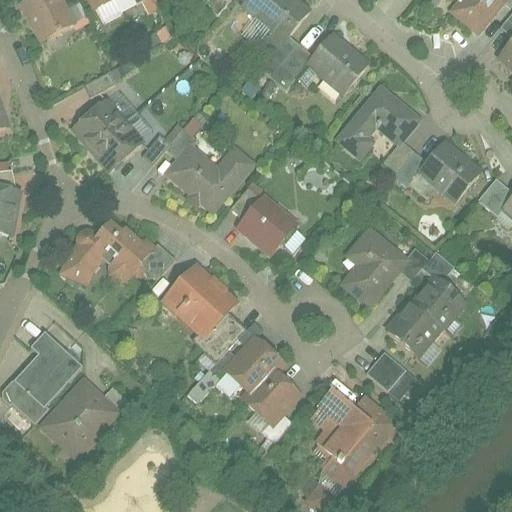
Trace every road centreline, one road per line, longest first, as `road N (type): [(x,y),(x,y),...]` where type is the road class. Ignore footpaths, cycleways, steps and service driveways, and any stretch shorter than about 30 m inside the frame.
road 1 (residential): [(69,189),(177,219),(309,337)]
road 2 (residential): [(69,189),(0,49)]
road 3 (residential): [(6,327),(69,189)]
road 4 (residential): [(351,0),(458,107)]
